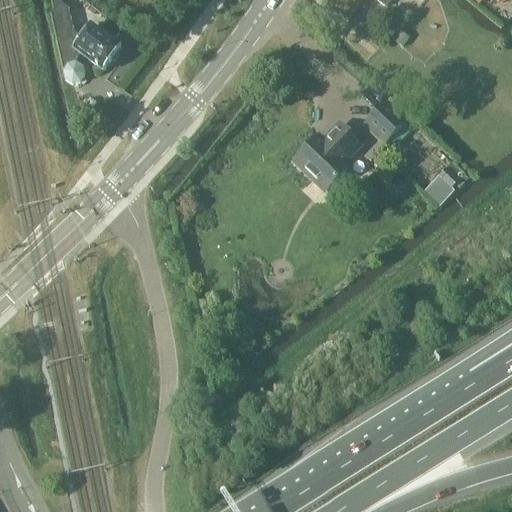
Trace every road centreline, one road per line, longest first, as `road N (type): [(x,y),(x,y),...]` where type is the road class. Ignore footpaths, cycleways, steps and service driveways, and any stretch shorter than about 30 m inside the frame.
road 1 (unclassified): [(157,511),(170,392),(166,334),(136,225),(111,192)]
road 2 (tertiary): [(269,0),(111,192)]
road 3 (motorway): [(475,382),(270,511)]
road 4 (motorway): [(336,511),(511,403)]
road 5 (motorway): [(361,511),(511,465)]
road 6 (tertiary): [(111,192),(0,298)]
